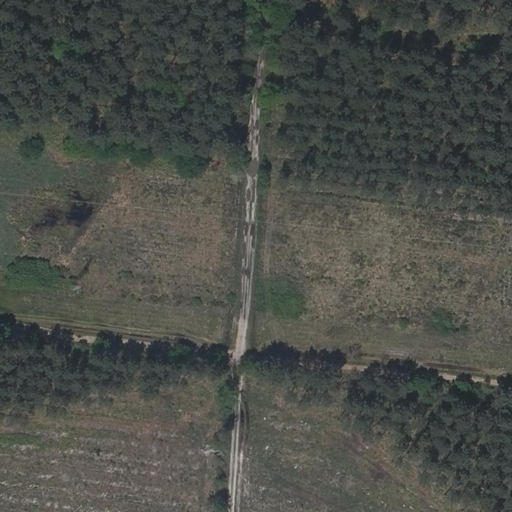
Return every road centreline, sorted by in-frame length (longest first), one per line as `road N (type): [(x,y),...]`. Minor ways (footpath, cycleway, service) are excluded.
road 1 (track): [(511,383),(0,321)]
road 2 (track): [(265,0),(231,511)]
